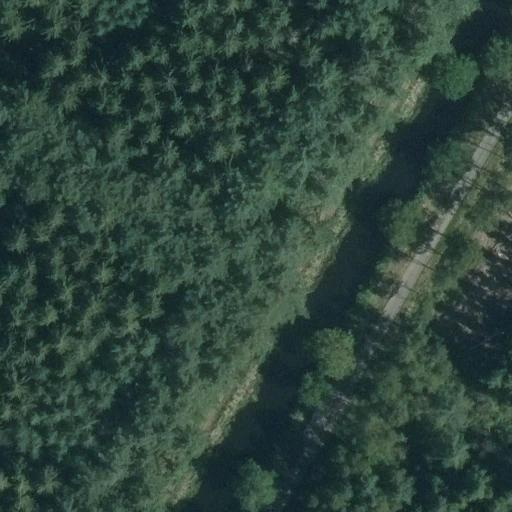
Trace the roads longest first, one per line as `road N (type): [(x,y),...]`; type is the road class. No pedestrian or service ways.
road 1 (track): [(461,0),(162,511)]
road 2 (unclassified): [(511,98),(273,511)]
